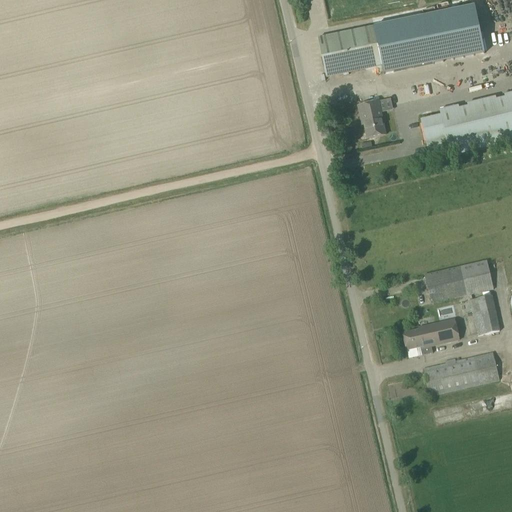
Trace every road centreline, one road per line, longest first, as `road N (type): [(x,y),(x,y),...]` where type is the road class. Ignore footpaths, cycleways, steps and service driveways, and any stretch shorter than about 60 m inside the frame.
road 1 (unclassified): [(403,511),(284,0)]
road 2 (track): [(0,226),(319,152)]
